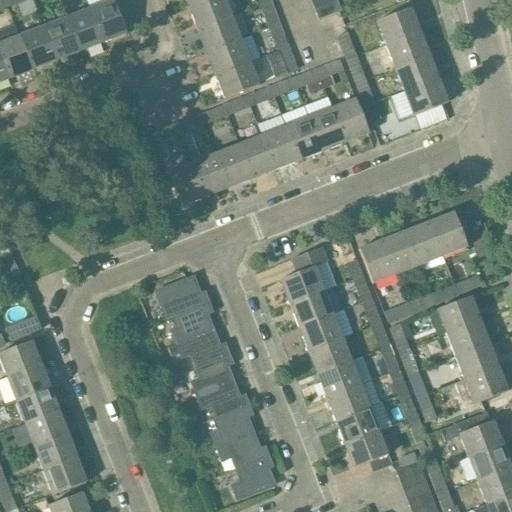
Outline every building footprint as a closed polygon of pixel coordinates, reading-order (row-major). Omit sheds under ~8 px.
[(112,0),(89,9),(103,43),(126,34),(112,0)] [(202,0),(188,6),(197,30),(231,16),(224,0),(202,0)] [(309,0),(314,10),(336,1),(335,0),(309,0)] [(279,24),(270,1),(260,5),(269,28),(279,24)] [(340,11),(336,1),(314,10),(318,20),(340,11)] [(103,43),(89,9),(65,18),(79,53),(103,43)] [(376,23),(395,71),(429,58),(411,10),(376,23)] [(197,30),(206,53),(240,39),(231,16),(197,30)] [(65,18),(43,27),(56,61),(79,53),(65,18)] [(288,48),(279,24),(269,28),(279,52),(288,48)] [(56,61),(43,27),(19,36),(32,71),(56,61)] [(19,36),(0,43),(0,54),(9,80),(32,71),(19,36)] [(347,62),(357,58),(349,36),(338,40),(347,62)] [(206,53),(216,77),(250,63),(240,39),(206,53)] [(297,71),(288,48),(279,52),(287,75),(297,71)] [(0,83),(9,80),(0,54),(0,83)] [(356,86),(366,82),(357,58),(347,62),(356,86)] [(413,118),(447,105),(429,58),(395,71),(413,118)] [(250,63),(216,77),(225,100),(259,87),(250,63)] [(343,73),(339,63),(317,71),(321,81),(343,73)] [(321,81),(317,71),(293,80),(297,90),(321,81)] [(297,90),(293,80),(270,89),(274,99),(297,90)] [(365,109),(375,105),(366,82),(356,86),(365,109)] [(274,99),(270,89),(247,97),(251,108),(274,99)] [(251,108),(247,97),(224,106),(228,116),(251,108)] [(321,153),(345,144),(332,110),(328,99),(304,108),(308,119),(321,153)] [(355,101),(332,110),(345,144),(368,135),(355,101)] [(365,109),(374,133),(385,129),(375,105),(365,109)] [(228,116),(224,106),(200,115),(204,125),(228,116)] [(200,115),(177,124),(181,134),(204,125),(200,115)] [(308,119),(285,128),(298,162),(321,153),(308,119)] [(177,124),(153,133),(157,143),(181,134),(177,124)] [(262,137),(275,171),(298,162),(285,128),(262,137)] [(239,145),(251,177),(252,180),(275,171),(262,137),(239,145)] [(252,180),(251,177),(239,145),(215,155),(228,189),(252,180)] [(192,163),(198,177),(205,198),(228,189),(215,155),(192,163)] [(205,198),(198,177),(192,163),(167,173),(181,207),(205,198)] [(467,247),(454,212),(406,231),(420,265),(467,247)] [(358,250),(372,284),(420,265),(406,231),(358,250)] [(0,260),(13,294),(25,289),(8,244),(0,247),(0,260)] [(324,292),(315,267),(325,263),(319,248),(289,260),(295,274),(280,280),(289,305),(324,292)] [(362,277),(353,252),(343,256),(352,281),(362,277)] [(454,285),(458,295),(482,286),(478,276),(454,285)] [(371,299),(362,277),(352,281),(361,303),(371,299)] [(167,319),(176,316),(207,304),(204,295),(199,297),(192,278),(156,292),(167,319)] [(435,304),(457,295),(458,295),(454,285),(432,294),(435,304)] [(140,297),(145,298),(149,294),(148,291),(147,288),(141,288),(138,292),(139,295),(140,297)] [(289,305),(298,328),(333,314),(324,292),(289,305)] [(407,304),(411,314),(435,304),(432,294),(407,304)] [(437,310),(455,358),(489,345),(471,297),(437,310)] [(361,303),(371,327),(381,324),(371,299),(361,303)] [(172,332),(177,345),(213,331),(206,314),(210,312),(207,304),(176,316),(181,329),(172,332)] [(407,304),(384,313),(388,323),(411,314),(407,304)] [(298,328),(307,352),(342,339),(333,314),(298,328)] [(36,318),(5,330),(10,343),(41,331),(36,318)] [(390,347),(381,324),(371,327),(380,351),(390,347)] [(390,329),(399,352),(408,348),(399,325),(390,329)] [(192,357),(196,367),(227,355),(224,347),(219,348),(213,331),(177,345),(167,349),(171,359),(178,356),(180,361),(192,357)] [(307,352),(316,375),(351,362),(342,339),(307,352)] [(0,353),(0,363),(6,378),(40,365),(31,341),(0,353)] [(473,405),(507,392),(489,345),(455,358),(473,405)] [(380,351),(389,374),(399,371),(390,347),(380,351)] [(408,376),(418,372),(408,348),(399,352),(408,376)] [(192,384),(196,396),(233,382),(226,366),(231,364),(227,355),(196,367),(201,380),(192,384)] [(316,375),(326,399),(360,386),(351,362),(316,375)] [(6,378),(15,402),(49,389),(40,365),(6,378)] [(408,393),(399,371),(389,374),(398,397),(408,393)] [(408,376),(417,399),(427,395),(418,372),(408,376)] [(240,400),(233,382),(196,396),(201,409),(211,405),(216,419),(248,407),(244,399),(240,400)] [(173,397),(183,393),(180,386),(170,390),(173,397)] [(326,399),(334,422),(369,409),(360,386),(326,399)] [(15,402),(24,425),(58,412),(49,389),(15,402)] [(398,397),(407,421),(417,417),(408,393),(398,397)] [(417,399),(431,435),(440,432),(427,395),(417,399)] [(212,435),(217,448),(253,434),(246,417),(251,416),(248,407),(216,419),(221,431),(212,435)] [(334,422),(344,446),(378,432),(369,409),(334,422)] [(24,425),(33,450),(67,436),(58,412),(24,425)] [(461,440),(468,458),(502,445),(493,422),(490,423),(486,414),(440,432),(446,446),(461,440)] [(426,441),(417,417),(407,421),(416,445),(426,441)] [(387,456),(378,432),(344,446),(353,469),(387,456)] [(231,457),(236,470),(267,458),(264,449),(259,451),(253,434),(217,448),(222,460),(231,457)] [(33,450),(42,472),(76,459),(67,436),(33,450)] [(468,458),(477,482),(511,469),(502,445),(468,458)] [(420,451),(429,474),(438,470),(429,448),(420,451)] [(413,453),(398,460),(401,468),(417,462),(413,453)] [(270,466),(267,458),(236,470),(241,483),(232,487),(237,500),(273,486),(266,468),(270,466)] [(86,484),(76,459),(42,472),(52,497),(86,484)] [(395,471),(399,481),(421,472),(417,462),(401,468),(395,471)] [(477,482),(486,505),(511,494),(511,472),(511,469),(477,482)] [(447,494),(438,470),(429,474),(438,497),(447,494)] [(399,481),(403,491),(425,482),(421,472),(399,481)] [(403,491),(407,502),(429,493),(425,482),(403,491)] [(0,499),(4,511),(12,511),(16,511),(6,486),(0,488),(0,499)] [(407,502),(411,511),(433,503),(429,493),(407,502)] [(47,507),(49,511),(88,511),(82,494),(47,507)] [(438,497),(443,511),(454,511),(447,494),(438,497)] [(511,511),(511,494),(486,505),(488,511),(511,511)] [(411,511),(410,511),(436,511),(433,503),(411,511)]
